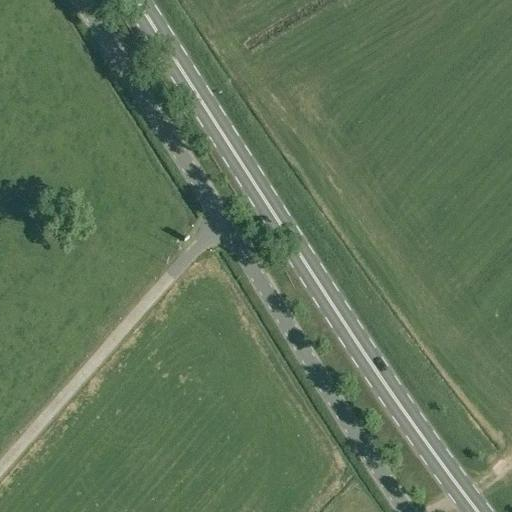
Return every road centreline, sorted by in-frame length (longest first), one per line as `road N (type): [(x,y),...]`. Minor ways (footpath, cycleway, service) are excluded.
road 1 (primary): [(477,511),(134,0)]
road 2 (unclassified): [(407,511),(76,0)]
